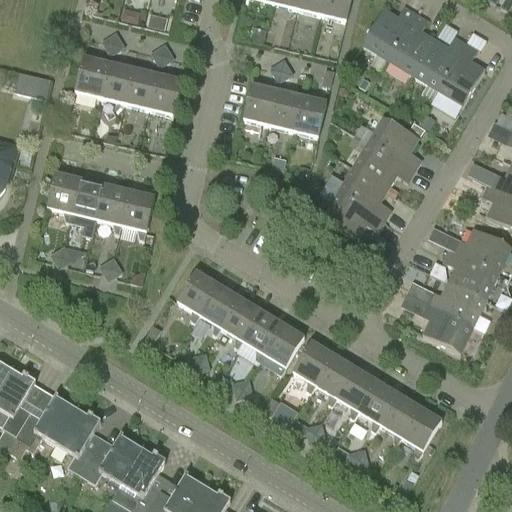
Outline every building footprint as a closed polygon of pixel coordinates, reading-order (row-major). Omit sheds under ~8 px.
[(271,12),(274,0),(247,0),(246,6),(271,12)] [(300,0),(274,0),(271,12),(296,18),(300,0)] [(300,0),(296,18),(321,24),(326,0),(300,0)] [(326,0),(321,24),(345,30),(352,0),(326,0)] [(511,1),(510,0),(506,0),(500,12),(507,16),(511,8),(511,1)] [(387,70),(415,23),(404,16),(397,27),(383,19),(361,55),(387,70)] [(152,17),(149,30),(166,34),(169,21),(152,17)] [(427,29),(415,23),(387,70),(412,85),(434,49),(420,41),(427,29)] [(125,53),(116,37),(108,42),(118,57),(125,53)] [(108,42),(100,46),(110,62),(118,57),(108,42)] [(447,56),(434,49),(412,85),(437,99),(465,52),(454,45),(447,56)] [(175,64),(165,49),(157,54),(167,69),(175,64)] [(465,52),(437,99),(463,115),(483,78),(470,71),(477,59),(465,52)] [(157,54),(149,59),(159,74),(167,69),(157,54)] [(293,79),(284,64),(276,69),(286,84),(293,79)] [(99,108),(108,73),(83,67),(74,102),(99,108)] [(286,84),(276,69),(269,73),(278,89),(286,84)] [(132,79),(108,73),(99,108),(124,114),(132,79)] [(333,76),(324,74),(321,90),(330,92),(333,76)] [(20,78),(14,97),(46,106),(51,86),(20,78)] [(157,85),(132,79),(124,114),(149,120),(157,85)] [(182,91),(157,85),(149,120),(174,126),(182,91)] [(268,136),(276,100),(251,94),(243,130),(268,136)] [(301,106),(276,100),(268,136),(293,142),(301,106)] [(326,112),(301,106),(293,142),(318,148),(326,112)] [(367,152),(414,179),(421,167),(410,161),(418,147),(383,126),(367,152)] [(0,196),(4,191),(14,153),(0,149),(0,196)] [(367,152),(352,177),(388,198),(396,184),(407,191),(414,179),(367,152)] [(511,171),(511,172),(504,186),(492,180),(486,192),(511,204),(511,171)] [(335,200),(384,229),(391,218),(380,211),(388,198),(352,177),(346,188),(343,187),(335,200)] [(73,223),(81,189),(56,183),(48,217),(64,221),(65,228),(70,229),(72,223),(73,223)] [(106,195),(81,189),(73,223),(89,227),(90,233),(95,234),(96,228),(97,229),(106,195)] [(511,204),(486,192),(481,204),(493,210),(486,225),(511,237),(511,204)] [(130,200),(106,195),(97,229),(113,233),(115,239),(119,240),(121,234),(122,235),(130,200)] [(155,207),(130,200),(122,235),(138,239),(139,244),(144,246),(145,240),(147,241),(155,207)] [(322,228),(358,249),(366,234),(377,241),(384,229),(335,200),(322,222),(325,224),(322,228)] [(449,258),(498,282),(511,255),(473,237),(466,251),(454,246),(449,258)] [(73,266),(64,251),(56,255),(65,271),(73,266)] [(56,255),(49,260),(57,275),(65,271),(56,255)] [(498,282),(449,258),(443,270),(454,276),(448,290),(485,308),(498,282)] [(122,278),(113,262),(105,267),(115,282),(122,278)] [(105,267),(98,272),(107,287),(115,282),(105,267)] [(199,324),(218,294),(196,280),(177,310),(191,319),(190,326),(195,329),(198,323),(199,324)] [(429,299),(423,311),(472,335),(473,333),(484,338),(490,326),(479,320),(485,308),(448,290),(441,304),(429,299)] [(218,294),(199,324),(212,332),(211,340),(216,342),(220,336),(221,337),(239,307),(218,294)] [(261,320),(239,307),(221,337),(234,345),(233,353),(237,355),(241,349),(242,350),(261,320)] [(472,335),(423,311),(418,322),(429,328),(422,343),(459,361),(472,335)] [(261,320),(242,350),(255,358),(254,366),(259,368),(262,362),(264,363),(282,333),(261,320)] [(160,336),(152,331),(144,344),(152,349),(160,336)] [(282,333),(264,363),(277,371),(276,379),(280,381),(284,375),(286,376),(304,346),(282,333)] [(315,394),(333,363),(311,350),(293,381),(306,389),(306,396),(310,399),(314,393),(315,394)] [(210,376),(206,358),(197,360),(201,378),(210,376)] [(201,378),(197,360),(188,362),(192,380),(201,378)] [(354,377),(333,363),(315,394),(328,402),(327,410),(332,412),(335,406),(336,407),(354,377)] [(0,395),(13,374),(0,365),(0,395)] [(13,374),(0,395),(0,418),(9,424),(0,439),(0,449),(8,455),(7,457),(8,458),(30,420),(20,414),(36,388),(13,374)] [(376,390),(354,377),(336,407),(350,415),(349,423),(354,425),(357,419),(358,420),(376,390)] [(229,397),(232,391),(236,406),(248,384),(234,388),(223,381),(218,390),(229,397)] [(248,384),(236,406),(253,402),(248,384)] [(398,403),(376,390),(358,420),(371,428),(370,436),(375,438),(379,432),(380,433),(398,403)] [(30,420),(8,458),(19,465),(26,454),(33,458),(41,444),(54,452),(78,413),(54,398),(38,425),(30,420)] [(271,423),(280,408),(271,403),(263,418),(271,423)] [(398,403),(380,433),(393,441),(392,449),(397,451),(400,445),(401,446),(419,416),(398,403)] [(78,413),(54,452),(73,463),(66,475),(80,484),(95,460),(85,453),(101,427),(78,413)] [(441,429),(419,416),(401,446),(414,454),(413,462),(418,464),(422,458),(423,459),(441,429)] [(322,429),(313,431),(317,448),(326,445),(322,429)] [(313,431),(304,433),(308,450),(317,448),(313,431)] [(95,460),(80,484),(94,492),(101,481),(119,492),(120,493),(144,452),(121,438),(105,466),(95,460)] [(120,493),(119,492),(110,507),(118,511),(152,511),(160,499),(149,493),(166,466),(144,452),(120,493)] [(365,455),(356,457),(360,474),(369,472),(365,455)] [(356,457),(347,459),(351,476),(360,474),(356,457)] [(411,475),(397,498),(405,503),(418,480),(411,475)] [(169,505),(160,499),(152,511),(196,511),(209,492),(186,478),(169,505)] [(209,492),(196,511),(226,511),(231,505),(209,492)]
